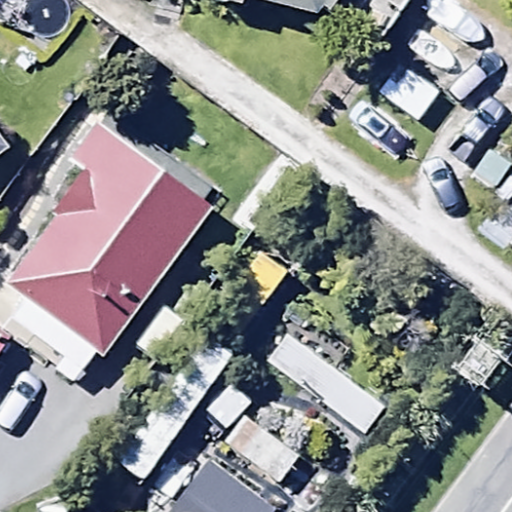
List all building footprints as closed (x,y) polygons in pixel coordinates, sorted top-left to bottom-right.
[(154,0),(311,45),(316,36),(366,69),(412,0),(154,0)] [(0,344),(91,406),(214,227),(117,161),(0,331),(0,344)] [(219,369),(274,295),(245,274),(190,347),(219,369)] [(312,343),(282,321),(238,380),(268,403),(312,343)] [(269,511),(270,510),(200,459),(160,511),(269,511)]
